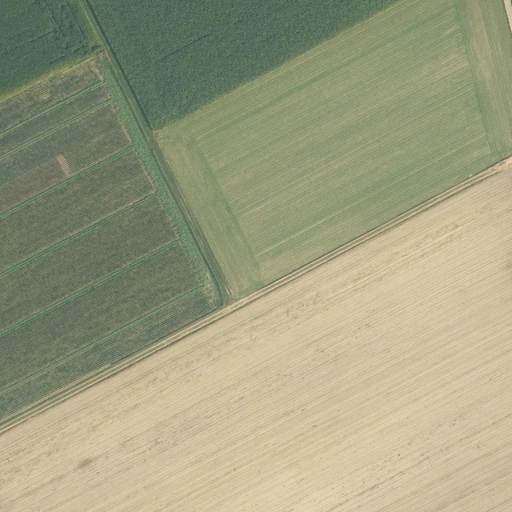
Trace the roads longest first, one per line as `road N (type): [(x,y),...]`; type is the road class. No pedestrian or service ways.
road 1 (track): [(511,159),(0,430)]
road 2 (track): [(81,0),(235,304)]
